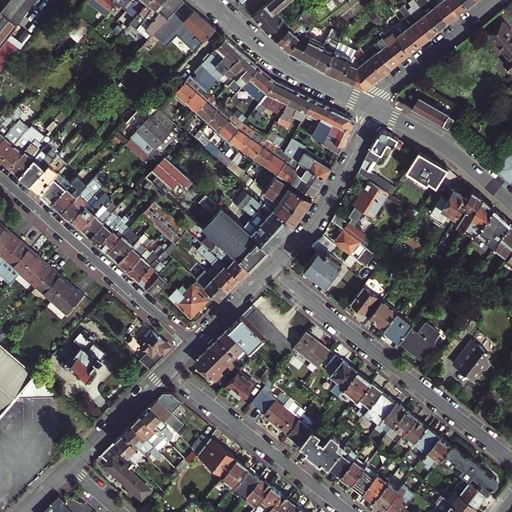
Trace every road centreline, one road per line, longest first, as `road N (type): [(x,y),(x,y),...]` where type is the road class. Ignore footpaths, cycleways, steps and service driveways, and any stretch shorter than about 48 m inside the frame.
road 1 (residential): [(265,270),(511,458)]
road 2 (residential): [(192,343),(0,177)]
road 3 (residential): [(166,372),(348,511)]
road 4 (secondary): [(206,0),(281,61),(374,108)]
road 5 (tertiary): [(265,270),(319,211),(374,108)]
road 6 (secondary): [(374,108),(447,146),(511,201)]
road 7 (tertiary): [(491,0),(398,77),(374,108)]
road 8 (tertiary): [(68,466),(166,372)]
